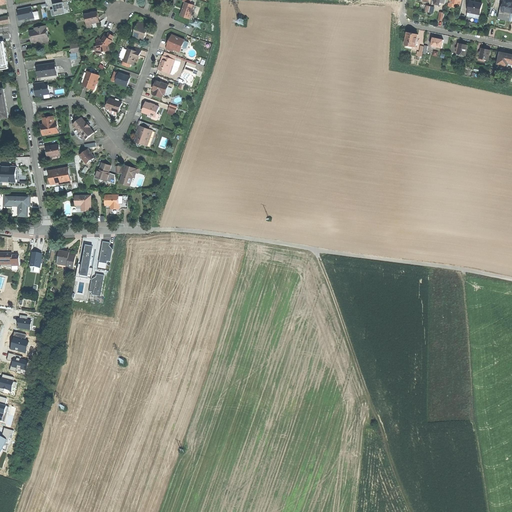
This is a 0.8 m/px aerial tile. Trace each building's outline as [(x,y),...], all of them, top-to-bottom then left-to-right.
[(51,10),(52,16),(62,14),(61,10),(65,9),(69,8),(68,2),(72,1),(71,0),(61,0),(62,3),(53,4),(54,9),(51,10)] [(476,2),(470,1),(468,12),(480,15),(483,4),(476,2)] [(511,2),(510,2),(504,1),(504,6),(502,5),(499,19),(511,21),(511,19),(511,2)] [(190,4),(186,2),(183,9),(181,15),(190,19),(195,6),(190,4)] [(33,12),(32,6),(18,9),(19,15),(20,20),(26,19),(26,20),(35,18),(34,12),(33,12)] [(97,12),(85,14),(87,25),(92,24),(100,22),(99,18),(97,12)] [(134,36),(144,40),(146,35),(144,35),(146,31),(147,32),(149,27),(144,26),(145,24),(139,22),(134,36)] [(33,42),(49,39),(46,26),(35,28),(36,30),(30,31),(32,37),(33,42)] [(405,45),(415,47),(418,34),(413,33),(408,32),(405,45)] [(111,35),(109,33),(106,37),(105,36),(101,41),(97,42),(99,49),(100,49),(102,51),(102,52),(109,50),(108,46),(112,41),(111,40),(113,36),(111,35)] [(185,41),(172,35),(169,41),(166,49),(173,52),(174,49),(179,51),(181,46),(183,47),(185,41)] [(432,44),(432,46),(442,48),(444,40),(438,39),(433,38),(433,41),(432,44)] [(5,45),(4,41),(0,41),(0,69),(9,69),(5,45)] [(462,44),(458,43),(456,53),(466,55),(468,45),(462,44)] [(131,64),(132,64),(133,62),(134,62),(136,59),(137,55),(140,56),(142,49),(136,47),(134,51),(128,48),(128,50),(125,58),(124,61),(131,64)] [(486,49),(482,48),(481,52),(480,54),(479,58),(489,60),(491,50),(486,49)] [(176,56),(165,52),(163,56),(165,57),(162,64),(161,63),(159,69),(170,73),(174,64),(171,63),(172,59),(175,60),(176,58),(176,56)] [(508,63),(511,63),(511,54),(509,54),(500,52),(497,64),(507,66),(508,63)] [(195,69),(196,70),(198,64),(176,56),(176,58),(188,62),(185,70),(191,72),(192,75),(195,69)] [(180,63),(175,61),(174,64),(170,73),(173,74),(175,70),(177,71),(180,63)] [(38,71),(39,77),(58,74),(58,70),(56,70),(55,63),(38,66),(38,71)] [(89,86),(95,88),(99,75),(88,71),(83,84),(89,86)] [(116,82),(127,86),(129,82),(131,77),(120,73),(118,77),(116,82)] [(50,89),(49,85),(45,86),(45,81),(35,83),(36,87),(36,89),(37,90),(34,91),(35,96),(39,95),(39,97),(44,96),(44,95),(50,94),(49,89),(50,89)] [(167,85),(157,81),(155,85),(153,90),(154,91),(164,94),(167,85)] [(1,119),(9,117),(6,103),(4,89),(0,89),(0,118),(1,118),(1,119)] [(122,103),(110,99),(107,108),(112,110),(118,112),(119,112),(121,107),(122,103)] [(159,107),(146,102),(144,107),(143,112),(156,117),(159,107)] [(43,131),(44,135),(59,133),(58,127),(57,127),(57,123),(55,123),(54,117),(43,119),(45,125),(43,125),(43,129),(43,131)] [(84,121),(82,118),(73,125),(77,129),(82,135),(86,140),(94,133),(92,130),(90,127),(91,127),(87,122),(86,123),(84,121)] [(139,144),(141,144),(147,146),(153,131),(150,130),(152,125),(140,121),(139,125),(137,129),(139,130),(137,133),(138,134),(139,137),(138,138),(137,138),(135,142),(139,143),(139,144)] [(79,138),(82,135),(77,129),(74,132),(79,138)] [(59,145),(47,147),(47,151),(48,157),(61,155),(59,145)] [(92,153),(89,149),(81,155),(87,163),(95,157),(92,153)] [(107,164),(102,162),(100,171),(98,171),(96,178),(100,179),(102,178),(104,180),(107,181),(110,175),(108,174),(109,172),(111,165),(107,164)] [(123,174),(120,182),(130,186),(133,177),(135,177),(136,173),(138,168),(134,167),(134,168),(130,167),(126,165),(125,169),(123,174)] [(0,181),(17,182),(17,175),(17,167),(0,166),(0,181)] [(68,167),(50,171),(51,177),(52,184),(58,183),(58,182),(60,181),(60,183),(60,184),(71,182),(68,167)] [(116,175),(110,173),(110,175),(107,181),(116,184),(116,175)] [(30,196),(6,195),(5,205),(19,205),(19,215),(27,216),(28,206),(30,206),(30,201),(30,196)] [(128,195),(106,195),(106,208),(111,208),(112,213),(115,213),(120,213),(120,210),(122,208),(128,208),(128,195)] [(91,196),(76,196),(76,203),(82,203),(82,205),(82,210),(87,210),(91,210),(91,196)] [(103,242),(99,263),(107,264),(107,261),(111,262),(113,250),(111,249),(109,249),(110,243),(103,242)] [(78,264),(76,277),(91,280),(92,280),(93,269),(90,268),(93,249),(90,248),(85,247),(83,262),(84,263),(84,265),(78,264)] [(60,251),(58,262),(69,264),(68,269),(74,270),(76,257),(72,256),(72,254),(67,253),(60,251)] [(37,254),(33,253),(31,267),(40,269),(42,255),(37,254)] [(4,254),(1,254),(1,259),(0,258),(0,264),(12,265),(12,266),(18,266),(20,266),(19,256),(12,256),(7,256),(7,254),(4,254)] [(91,280),(89,292),(93,293),(92,295),(101,297),(105,276),(96,274),(95,280),(94,280),(92,280),(91,280)] [(15,327),(30,329),(31,319),(26,319),(27,315),(19,314),(19,317),(17,316),(15,327)] [(26,335),(14,332),(10,349),(26,353),(29,341),(24,340),(26,335)] [(21,355),(8,352),(6,359),(12,360),(10,369),(15,370),(16,366),(23,368),(25,358),(21,357),(21,355)] [(3,374),(0,384),(0,390),(3,391),(4,389),(11,391),(12,387),(15,388),(16,383),(12,382),(13,377),(3,374)] [(7,399),(0,396),(0,421),(4,422),(8,407),(5,406),(7,399)] [(0,438),(0,437),(0,451),(2,449),(5,450),(10,433),(12,434),(13,430),(4,427),(0,438)]
